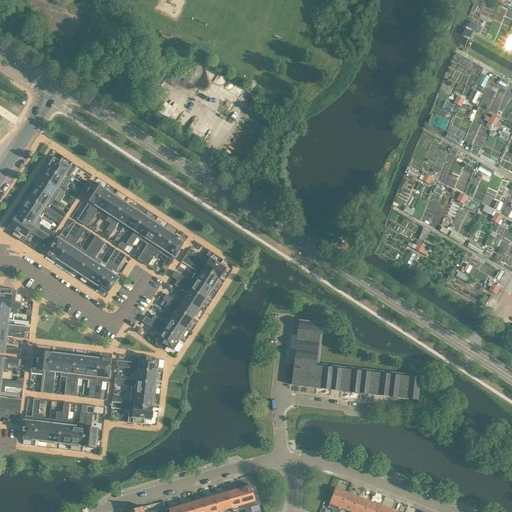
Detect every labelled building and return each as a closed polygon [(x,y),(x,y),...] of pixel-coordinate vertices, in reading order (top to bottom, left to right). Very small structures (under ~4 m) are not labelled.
[(468,18),(466,23),(477,29),(480,24),(468,18)] [(463,26),(461,31),(466,34),(469,29),(463,26)] [(455,93),(451,100),(458,104),(462,97),(455,93)] [(486,119),(493,123),(495,120),(497,116),(489,112),(488,114),(488,115),(486,119)] [(51,155),(46,162),(48,163),(46,166),(65,178),(80,188),(83,183),(68,173),(75,163),(61,154),(57,159),(51,155)] [(42,172),(40,175),(59,188),(62,190),(65,185),(62,183),(65,178),(46,166),(45,167),(44,166),(40,171),(42,172)] [(423,170),(419,177),(427,181),(430,174),(423,170)] [(36,178),(32,184),(52,197),(59,188),(40,175),(38,179),(36,178)] [(91,180),(82,195),(81,197),(85,200),(85,202),(75,217),(80,221),(92,201),(102,187),(98,185),(99,183),(94,179),(93,181),(91,180)] [(416,180),(413,186),(419,189),(422,183),(416,180)] [(434,183),(431,189),(439,193),(441,187),(434,183)] [(29,191),(27,195),(42,204),(61,217),(64,213),(49,203),(52,197),(32,184),(28,190),(29,191)] [(92,201),(80,221),(85,224),(97,205),(103,208),(113,192),(107,188),(106,190),(102,187),(92,201)] [(458,190),(454,197),(461,201),(465,194),(458,190)] [(113,192),(103,208),(107,211),(103,218),(108,221),(113,214),(122,200),(118,198),(119,196),(113,192)] [(67,194),(64,199),(70,203),(73,198),(72,197),(68,194),(67,194)] [(23,197),(19,203),(36,214),(41,213),(57,223),(61,217),(42,204),(27,195),(25,198),(23,197)] [(108,221),(104,228),(109,231),(118,218),(123,221),(133,205),(127,201),(126,203),(122,200),(113,214),(108,221)] [(17,211),(15,214),(29,223),(42,232),(43,232),(48,236),(52,231),(37,220),(39,216),(36,214),(19,203),(15,209),(17,211)] [(123,221),(121,223),(132,229),(133,228),(142,213),(138,211),(139,209),(133,205),(123,221)] [(493,210),(489,217),(496,221),(498,217),(500,214),(493,210)] [(132,229),(124,241),(129,244),(135,235),(140,238),(143,234),(153,218),(147,214),(146,216),(142,213),(133,228),(132,229)] [(10,216),(7,222),(9,223),(8,224),(13,227),(9,232),(21,240),(26,232),(30,231),(40,237),(43,232),(42,232),(29,223),(15,214),(12,218),(10,216)] [(145,242),(135,257),(140,260),(153,241),(162,227),(158,224),(159,222),(153,218),(143,234),(140,238),(145,242)] [(55,236),(45,252),(53,257),(54,255),(56,257),(66,242),(78,223),(73,220),(63,235),(58,231),(55,236)] [(66,242),(56,257),(60,259),(59,261),(65,265),(76,249),(78,245),(73,241),(83,226),(78,223),(66,242)] [(153,241),(140,260),(145,263),(155,248),(160,251),(163,247),(172,233),(168,231),(169,229),(164,225),(163,227),(162,227),(153,241)] [(40,237),(38,240),(44,243),(48,236),(43,232),(40,237)] [(76,249),(65,265),(72,269),(73,267),(76,270),(86,255),(98,236),(93,233),(83,248),(78,245),(76,249)] [(163,247),(160,251),(165,255),(161,262),(166,265),(173,254),(183,238),(176,233),(175,235),(172,233),(163,247)] [(86,255),(76,270),(80,272),(79,274),(85,278),(96,262),(98,258),(93,255),(103,240),(98,236),(86,255)] [(412,246),(412,247),(420,251),(422,247),(424,243),(416,239),(414,243),(412,246)] [(96,262),(85,278),(92,282),(93,280),(96,283),(106,269),(118,249),(113,246),(104,261),(98,258),(96,262)] [(186,248),(183,253),(202,266),(216,275),(219,272),(220,273),(224,267),(222,266),(223,265),(218,262),(222,257),(212,251),(208,248),(201,258),(186,248)] [(106,269),(96,283),(99,285),(98,286),(106,291),(116,275),(119,271),(114,268),(123,253),(118,249),(106,269)] [(183,253),(179,259),(194,268),(191,273),(195,276),(211,287),(215,280),(214,279),(216,275),(202,266),(183,253)] [(173,268),(169,274),(175,277),(189,286),(203,295),(205,292),(207,293),(211,287),(195,276),(191,273),(188,278),(173,268)] [(175,277),(172,282),(184,290),(181,295),(182,296),(198,307),(202,300),(200,299),(203,295),(189,286),(175,277)] [(488,284),(486,287),(494,291),(498,284),(490,280),(488,284)] [(0,303),(7,305),(15,306),(18,306),(19,300),(12,299),(14,287),(9,287),(0,285),(0,303)] [(164,291),(161,296),(166,300),(190,316),(192,312),(194,313),(198,307),(182,296),(181,295),(177,300),(164,291)] [(166,300),(162,305),(172,311),(169,316),(185,327),(189,320),(187,319),(190,316),(166,300)] [(0,315),(6,316),(11,317),(11,311),(14,312),(15,306),(7,305),(0,303),(0,315)] [(152,313),(149,318),(177,336),(179,332),(181,333),(185,327),(169,316),(167,320),(164,321),(152,313)] [(143,314),(140,319),(159,332),(153,342),(162,348),(165,343),(172,347),(177,339),(175,338),(177,336),(149,318),(143,314)] [(0,315),(0,327),(5,328),(22,330),(27,330),(28,324),(5,321),(6,316),(0,315)] [(286,361),(284,381),(290,382),(311,385),(318,386),(325,386),(332,387),(339,388),(346,389),(353,389),(360,390),(367,391),(374,392),(380,393),(387,393),(394,394),(401,395),(408,396),(415,397),(418,375),(410,374),(404,374),(397,373),(390,372),(383,371),(376,371),(369,370),(362,369),(355,368),(348,367),(341,367),(335,366),(328,365),(321,364),(314,364),(315,357),(315,351),(316,345),(317,339),(317,333),(318,327),(319,320),(297,318),(297,324),(296,331),(296,334),(295,337),(295,343),(294,346),(294,349),(293,355),(293,361),(286,361)] [(0,338),(3,339),(4,333),(21,336),(22,330),(5,328),(0,327),(0,338)] [(0,338),(0,350),(2,351),(17,352),(18,346),(2,344),(3,339),(0,338)] [(30,354),(28,370),(40,372),(38,390),(44,391),(46,379),(49,351),(45,351),(45,349),(39,348),(39,350),(37,350),(37,355),(30,354)] [(46,379),(44,391),(50,391),(51,385),(53,369),(59,369),(61,351),(54,350),(54,352),(49,351),(46,379)] [(59,369),(58,374),(64,375),(62,386),(62,393),(68,393),(73,354),(68,353),(69,351),(61,351),(59,369)] [(73,354),(68,393),(74,394),(76,376),(82,377),(85,353),(78,353),(77,355),(73,354)] [(85,353),(82,377),(88,378),(86,395),(92,396),(97,357),(92,356),(92,354),(85,353)] [(0,366),(5,367),(6,362),(16,363),(17,357),(1,355),(0,354),(0,366)] [(115,357),(114,364),(137,366),(154,368),(154,365),(156,366),(157,356),(138,354),(133,354),(133,360),(115,357)] [(97,357),(92,396),(98,397),(100,379),(106,380),(109,356),(100,355),(100,357),(97,357)] [(137,366),(135,378),(152,380),(153,376),(155,376),(156,370),(154,370),(154,368),(137,366)] [(119,376),(117,376),(116,382),(130,384),(129,390),(134,390),(153,392),(154,385),(152,385),(152,380),(135,378),(119,376)] [(0,389),(2,390),(3,384),(21,386),(21,380),(15,380),(0,377),(0,389)] [(129,390),(128,402),(133,402),(149,404),(150,400),(152,400),(153,392),(134,390),(129,390)] [(0,400),(19,403),(19,397),(0,395),(0,400)] [(23,418),(20,437),(30,438),(30,436),(33,436),(35,420),(36,412),(38,397),(32,396),(29,414),(23,413),(23,418)] [(0,406),(18,409),(19,403),(0,400),(0,406)] [(59,422),(57,439),(61,440),(61,442),(68,443),(71,424),(65,423),(67,400),(61,400),(60,410),(59,422)] [(117,400),(116,406),(127,408),(125,420),(130,420),(142,422),(143,416),(148,416),(148,415),(150,415),(151,409),(149,409),(149,404),(133,402),(128,402),(118,400),(117,400)] [(47,421),(45,440),(52,441),(52,439),(57,439),(59,422),(60,410),(54,409),(54,417),(47,416),(47,421)] [(71,424),(68,443),(76,444),(76,442),(81,442),(83,425),(84,411),(78,411),(77,420),(71,419),(71,424)] [(83,425),(81,442),(85,443),(85,445),(91,445),(91,443),(93,444),(93,438),(99,439),(101,427),(88,426),(90,412),(84,411),(83,425)] [(35,420),(33,436),(37,437),(37,439),(45,440),(47,421),(47,416),(41,415),(42,412),(36,412),(35,420)] [(241,484),(236,486),(241,502),(242,506),(243,511),(250,511),(248,505),(258,502),(253,484),(252,484),(249,485),(249,483),(248,483),(248,482),(247,481),(242,483),(241,484)] [(236,486),(224,489),(229,505),(241,502),(236,486)] [(336,511),(340,505),(345,490),(334,486),(328,501),(326,505),(330,507),(331,509),(329,511),(336,511)] [(224,489),(213,493),(218,508),(229,505),(224,489)] [(345,490),(340,505),(351,509),(356,494),(345,490)] [(213,493),(202,496),(206,511),(212,510),(212,511),(218,510),(218,508),(213,493)] [(356,494),(351,509),(357,511),(362,511),(368,499),(356,494)] [(202,496),(190,499),(193,511),(205,511),(206,511),(202,496)] [(193,511),(190,499),(179,503),(181,511),(193,511)] [(368,499),(362,511),(375,511),(379,503),(368,499)] [(172,505),(167,506),(168,511),(181,511),(179,503),(178,501),(177,501),(173,502),(172,503),(172,505)] [(379,503),(375,511),(388,511),(390,507),(379,503)]
